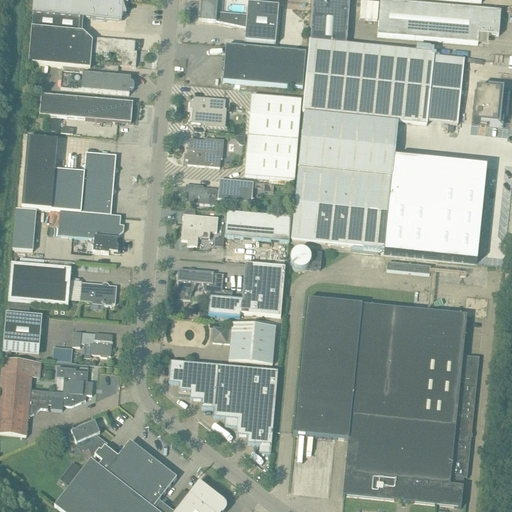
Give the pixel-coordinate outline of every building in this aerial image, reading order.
[(91,0),(33,0),(32,16),(33,16),(32,29),(82,33),(83,20),(105,22),(121,23),(121,20),(122,20),(123,16),(126,14),(123,6),(124,4),(123,4),(128,4),(128,3),(91,0)] [(202,1),(200,22),(216,24),(216,23),(246,29),(244,43),(275,46),(279,8),(248,5),(247,16),(217,14),(218,3),(217,0),(212,0),(212,2),(202,1)] [(312,0),(310,42),(302,114),(304,114),(398,124),(427,127),(427,124),(447,126),(457,127),(464,61),(434,58),(434,55),(346,46),(349,0),(312,0)] [(361,2),(359,20),(377,22),(379,4),(361,2)] [(501,13),(480,11),(380,3),(377,37),(478,46),(479,35),(499,37),(501,13)] [(32,29),(31,29),(28,65),(90,71),(91,57),(108,59),(109,51),(119,52),(119,57),(121,58),(120,67),(136,69),(137,58),(134,58),(135,42),(95,39),(94,44),(92,44),(92,42),(83,34),(82,33),(32,29)] [(306,54),(226,47),(223,83),(303,90),(306,54)] [(101,63),(101,71),(118,73),(119,65),(101,63)] [(131,80),(62,74),(61,90),(129,96),(130,93),(131,92),(133,91),(134,90),(134,87),(134,85),(132,84),(130,83),(131,80)] [(486,126),(500,127),(501,119),(507,119),(510,94),(476,90),(473,124),(480,125),(480,129),(486,129),(486,126)] [(133,104),(41,96),(39,117),(131,125),(133,104)] [(226,101),(193,98),(193,103),(190,103),(190,110),(192,110),(191,125),(201,125),(201,123),(206,124),(205,127),(206,128),(206,126),(224,127),(225,115),(223,115),(220,111),(220,110),(226,111),(226,110),(225,110),(226,101)] [(251,98),(247,138),(298,142),(302,102),(251,98)] [(52,120),(51,132),(59,133),(59,121),(52,120)] [(245,137),(235,137),(235,140),(236,142),(239,146),(241,147),(244,147),(245,137)] [(247,138),(244,177),(294,182),(298,142),(247,138)] [(21,210),(60,213),(111,218),(116,158),(86,155),(84,175),(54,172),(57,143),(27,140),(21,210)] [(204,142),(205,140),(204,140),(204,144),(199,143),(199,141),(190,141),(188,155),(186,155),(185,162),(188,162),(188,167),(220,170),(220,161),(222,161),(222,160),(216,160),(216,159),(219,156),(221,156),(222,143),(204,142)] [(295,200),(291,241),(385,251),(384,255),(477,264),(485,189),(397,180),(398,174),(393,173),(392,179),(298,170),(295,200)] [(249,184),(219,181),(218,192),(216,192),(216,191),(202,190),(202,191),(199,191),(199,190),(194,189),(194,187),(186,186),(185,195),(187,196),(186,205),(215,207),(216,201),(252,204),(253,184),(249,184)] [(36,213),(16,211),(12,252),(33,253),(36,213)] [(111,218),(60,213),(58,238),(94,241),(94,238),(117,240),(121,236),(121,230),(120,228),(121,218),(111,218)] [(291,219),(226,214),(224,239),(289,244),(291,219)] [(218,219),(183,216),(182,226),(185,227),(185,231),(182,230),(181,242),(187,243),(187,247),(197,248),(198,239),(201,240),(204,237),(204,233),(217,234),(218,219)] [(117,240),(94,238),(94,241),(93,254),(109,256),(109,254),(118,254),(118,247),(116,247),(117,240)] [(302,251),(301,251),(299,252),(298,252),(296,252),(296,253),(294,254),(293,254),(293,255),(292,256),(291,257),(291,258),(291,259),(291,260),(290,261),(290,262),(291,263),(291,264),(291,265),(291,266),(292,267),(293,268),(293,269),(295,270),(296,271),(298,271),(300,272),(302,272),(303,271),(304,271),(306,270),(320,271),(322,255),(313,254),(313,257),(309,257),(309,256),(308,255),(307,253),(306,253),(305,252),(303,252),(302,251)] [(430,269),(387,264),(386,273),(429,277),(430,269)] [(71,270),(11,265),(8,303),(68,308),(71,270)] [(240,321),(241,315),(280,319),(285,269),(245,266),(242,303),(232,302),(210,300),(209,318),(240,321)] [(177,284),(176,297),(179,297),(179,302),(190,303),(190,298),(197,285),(203,285),(205,294),(211,294),(210,300),(232,302),(233,294),(222,293),(224,277),(213,276),(213,275),(177,271),(176,284),(177,284)] [(102,286),(81,285),(79,303),(91,304),(93,302),(102,303),(101,304),(103,306),(104,305),(105,307),(111,308),(113,306),(115,306),(117,288),(110,288),(108,289),(104,285),(102,286)] [(467,317),(306,301),(293,436),(348,442),(342,498),(345,498),(345,496),(394,501),(394,502),(397,503),(397,501),(401,502),(401,504),(405,504),(406,502),(410,503),(410,504),(413,504),(413,503),(459,508),(458,510),(461,510),(463,488),(450,487),(451,478),(467,479),(479,359),(463,357),(467,317)] [(208,314),(199,313),(199,322),(207,322),(208,314)] [(6,315),(3,345),(39,348),(42,318),(6,315)] [(242,326),(232,325),(231,331),(214,329),(212,344),(230,346),(229,363),(272,367),(276,329),(242,326)] [(95,336),(74,334),(72,349),(80,350),(80,346),(91,347),(91,356),(111,358),(112,348),(110,348),(110,344),(112,344),(112,337),(95,335),(95,336)] [(1,376),(0,391),(0,436),(26,438),(28,418),(31,418),(40,411),(47,411),(48,408),(51,409),(52,399),(49,399),(49,393),(31,392),(32,379),(33,363),(3,360),(1,376)] [(278,373),(170,364),(169,385),(179,386),(178,392),(191,393),(190,401),(202,402),(201,410),(214,411),(213,419),(225,420),(224,428),(236,429),(236,437),(248,438),(247,446),(259,447),(259,454),(271,455),(278,373)] [(51,409),(51,412),(62,413),(62,408),(71,409),(85,402),(86,397),(92,398),(93,384),(89,384),(87,384),(88,372),(87,372),(87,374),(75,373),(75,371),(76,371),(57,369),(56,380),(64,380),(62,400),(52,399),(51,409)] [(97,459),(105,449),(107,445),(100,440),(98,441),(96,437),(100,436),(96,428),(95,429),(93,425),(92,425),(84,428),(71,434),(72,437),(70,437),(69,439),(71,443),(73,444),(75,443),(76,446),(84,443),(89,436),(90,440),(92,439),(94,442),(90,447),(94,457),(97,459)] [(54,509),(58,511),(154,511),(153,510),(177,480),(152,461),(152,462),(133,447),(127,448),(125,451),(124,451),(118,459),(105,449),(97,459),(102,463),(98,468),(91,462),(54,509)] [(224,511),(225,510),(224,506),(223,504),(224,503),(220,500),(219,501),(216,498),(216,497),(212,494),(212,495),(209,492),(205,489),(204,489),(201,487),(202,486),(199,483),(175,511),(224,511)]
